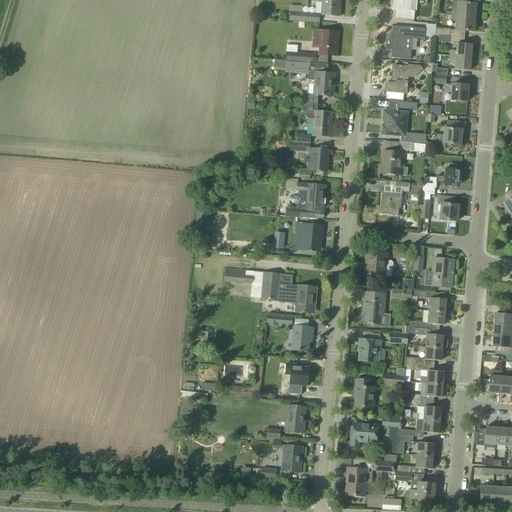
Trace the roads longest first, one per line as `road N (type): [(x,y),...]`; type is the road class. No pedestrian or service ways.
road 1 (residential): [(320,511),(345,234)]
road 2 (residential): [(345,234),(367,0)]
road 3 (residential): [(461,410),(473,263)]
road 4 (residential): [(475,246),(487,101)]
road 5 (residential): [(475,246),(345,234)]
